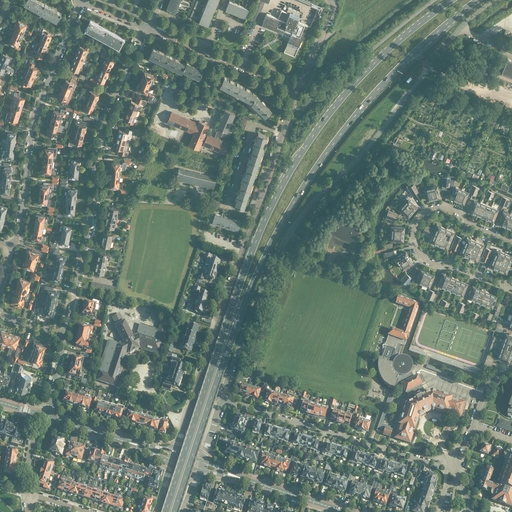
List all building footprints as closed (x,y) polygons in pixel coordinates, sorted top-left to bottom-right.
[(26,0),(24,4),(41,13),(45,5),(36,0),(26,0)] [(256,22),(265,1),(268,2),(268,0),(295,0),(317,9),(310,26),(314,28),(315,28),(316,28),(316,27),(317,27),(325,8),(325,7),(325,6),(325,5),(324,5),(324,4),(323,4),(313,0),(258,0),(251,20),(256,22)] [(225,9),(235,13),(238,5),(229,1),(225,9)] [(206,3),(204,8),(213,11),(215,6),(206,3)] [(168,4),(166,9),(175,12),(177,8),(168,4)] [(45,5),(41,13),(57,22),(61,14),(45,5)] [(238,5),(235,13),(244,17),(248,9),(238,5)] [(202,12),(211,16),(213,11),(204,8),(202,12)] [(291,34),(284,52),(288,53),(289,54),(290,54),(295,56),(307,25),(297,21),(300,12),(288,8),(286,12),(281,10),(278,18),(266,13),(262,24),(282,32),(282,33),(285,34),(286,32),(291,34)] [(200,17),(209,21),(211,16),(202,12),(200,17)] [(209,21),(200,17),(198,22),(207,25),(209,21)] [(15,26),(16,26),(25,30),(26,27),(27,27),(30,21),(24,18),(24,20),(21,19),(20,22),(18,21),(18,23),(17,22),(15,26)] [(86,29),(102,38),(107,30),(91,21),(86,29)] [(35,29),(41,31),(43,25),(37,23),(35,29)] [(16,26),(13,32),(22,36),(25,30),(16,26)] [(107,30),(102,38),(119,47),(123,39),(107,30)] [(41,38),(49,41),(51,36),(49,34),(49,33),(46,31),(45,33),(41,31),(40,34),(39,37),(41,38),(40,40),(41,40),(41,38)] [(11,37),(20,41),(22,36),(13,32),(11,37)] [(20,41),(11,37),(9,43),(14,45),(13,48),(19,51),(20,48),(17,47),(20,41)] [(41,38),(41,40),(39,43),(39,44),(47,47),(49,41),(41,38)] [(34,48),(37,49),(44,52),(47,47),(39,44),(39,43),(37,42),(34,48)] [(79,46),(77,52),(86,55),(88,50),(89,51),(91,47),(84,44),(83,47),(79,46)] [(149,57),(165,65),(169,56),(153,48),(149,57)] [(44,52),(37,49),(36,51),(34,50),(32,54),(42,58),(44,52)] [(1,57),(0,59),(8,63),(8,62),(9,63),(9,62),(10,63),(13,55),(7,52),(5,55),(3,54),(2,54),(0,56),(1,57)] [(77,52),(74,57),(84,61),(86,55),(77,52)] [(103,63),(111,66),(112,66),(113,63),(112,63),(113,60),(107,58),(109,55),(101,52),(100,55),(104,56),(102,59),(104,60),(103,63)] [(169,56),(165,65),(182,73),(182,71),(186,64),(169,56)] [(74,57),(72,63),(82,67),(82,66),(81,66),(84,61),(74,57)] [(511,60),(506,58),(500,72),(511,77),(511,60)] [(0,66),(5,69),(5,68),(13,72),(14,70),(9,67),(7,66),(9,63),(8,62),(8,63),(0,59),(0,66)] [(27,67),(26,70),(35,74),(38,69),(33,67),(35,64),(29,62),(28,65),(27,67)] [(182,71),(199,79),(203,70),(187,62),(186,64),(182,71)] [(72,63),(70,68),(71,69),(74,70),(74,71),(73,72),(79,74),(82,67),(72,63)] [(111,66),(103,63),(101,68),(109,72),(111,66)] [(99,68),(96,73),(98,74),(106,78),(109,72),(101,68),(100,68),(99,68)] [(24,76),(33,80),(35,74),(26,70),(24,76)] [(478,82),(484,84),(489,73),(483,70),(478,82)] [(142,78),(154,83),(156,77),(144,72),(142,78)] [(106,78),(98,74),(97,77),(95,76),(94,79),(90,78),(89,80),(96,84),(98,81),(104,83),(105,81),(106,81),(107,78),(106,78)] [(33,80),(24,76),(20,85),(25,87),(27,84),(31,86),(33,80)] [(220,86),(236,94),(240,85),(224,77),(220,86)] [(142,78),(139,84),(151,89),(154,83),(142,78)] [(63,85),(74,90),(77,82),(71,79),(70,82),(65,80),(64,82),(63,85)] [(151,89),(139,84),(139,83),(137,87),(138,87),(137,90),(147,94),(145,99),(150,101),(152,96),(149,94),(151,89)] [(61,92),(71,96),(74,90),(63,85),(61,92)] [(240,85),(236,94),(252,102),(257,94),(240,85)] [(89,98),(96,101),(99,95),(89,91),(88,94),(90,94),(89,97),(89,98)] [(14,101),(23,104),(23,103),(24,101),(24,100),(24,98),(19,96),(20,92),(19,92),(18,93),(14,92),(13,97),(15,98),(14,101)] [(71,96),(61,92),(60,92),(59,94),(59,95),(58,97),(62,99),(61,102),(67,104),(71,96)] [(270,108),(256,95),(251,104),(263,116),(270,108)] [(86,96),(83,102),(85,103),(94,107),(96,102),(96,101),(89,98),(89,97),(86,96)] [(131,101),(129,107),(138,111),(140,106),(141,106),(143,100),(137,97),(135,103),(131,101)] [(10,106),(12,107),(21,110),(22,104),(23,104),(14,101),(13,101),(12,101),(10,106)] [(94,107),(85,103),(83,109),(81,112),(87,114),(88,112),(91,113),(91,112),(92,113),(94,107)] [(12,107),(10,113),(19,115),(21,110),(12,107)] [(127,112),(136,116),(138,111),(129,107),(127,112)] [(52,113),(51,116),(52,116),(52,117),(60,119),(64,120),(66,110),(65,110),(61,109),(60,113),(53,111),(53,113),(52,113)] [(169,117),(167,122),(194,134),(189,145),(198,149),(204,137),(206,138),(203,145),(224,154),(229,144),(225,142),(230,132),(231,132),(234,125),(233,124),(232,124),(231,123),(235,114),(225,110),(217,128),(218,129),(214,138),(205,134),(209,125),(199,121),(198,124),(171,112),(169,117)] [(136,116),(127,112),(124,118),(129,120),(127,123),(133,125),(134,122),(134,121),(136,116)] [(19,115),(10,113),(9,116),(7,115),(6,119),(11,121),(11,119),(17,121),(18,119),(19,116),(19,115)] [(52,117),(50,123),(59,125),(60,119),(52,117)] [(74,129),(74,130),(84,132),(86,126),(85,126),(86,122),(76,119),(75,124),(76,124),(76,127),(77,127),(76,130),(74,129)] [(49,128),(57,131),(59,125),(50,123),(49,128)] [(57,131),(49,128),(48,129),(48,128),(47,132),(48,132),(47,134),(50,135),(50,137),(56,139),(57,135),(56,134),(57,131)] [(117,136),(129,140),(130,139),(127,139),(129,133),(129,134),(130,130),(125,128),(124,131),(119,130),(117,136)] [(6,139),(15,140),(15,139),(16,136),(15,136),(16,134),(12,133),(12,131),(5,130),(5,135),(6,135),(6,139)] [(75,136),(83,138),(84,132),(74,130),(73,136),(75,136)] [(254,142),(264,145),(267,136),(258,133),(256,140),(254,139),(254,142)] [(395,142),(400,145),(402,141),(399,139),(400,136),(398,135),(397,138),(396,138),(394,141),(396,142),(395,142)] [(70,138),(68,145),(77,147),(78,144),(81,145),(83,138),(75,136),(74,139),(70,138)] [(117,136),(116,142),(128,145),(129,140),(117,136)] [(128,145),(116,142),(114,148),(119,149),(117,153),(127,155),(128,151),(126,151),(128,145)] [(264,145),(254,142),(253,144),(254,145),(252,151),(261,154),(264,145)] [(44,155),(53,156),(53,155),(56,155),(57,148),(57,147),(63,147),(63,145),(56,144),(55,147),(56,147),(56,148),(48,147),(48,149),(45,148),(44,155)] [(14,151),(5,150),(4,154),(3,154),(2,160),(5,160),(5,159),(9,160),(9,157),(13,158),(13,155),(14,155),(14,152),(14,151)] [(429,157),(434,159),(437,152),(433,150),(431,153),(431,152),(429,157)] [(248,160),(258,163),(261,154),(252,151),(250,157),(249,157),(248,160)] [(258,163),(248,160),(247,162),(248,163),(246,169),(255,172),(258,163)] [(1,165),(1,171),(2,171),(2,175),(11,176),(11,175),(11,172),(11,170),(10,169),(10,166),(1,165)] [(176,179),(201,186),(204,175),(179,168),(176,179)] [(243,175),(242,177),(253,181),(255,172),(246,169),(244,175),(243,175)] [(78,172),(69,171),(69,175),(67,175),(67,177),(69,177),(69,179),(75,180),(75,178),(78,178),(78,172)] [(204,175),(201,186),(214,189),(217,178),(204,175)] [(240,186),(250,189),(253,181),(242,177),(241,180),(243,180),(240,186)] [(446,187),(445,190),(449,190),(449,189),(452,189),(452,187),(453,187),(454,178),(446,178),(446,187)] [(40,187),(40,190),(40,191),(49,192),(52,192),(53,186),(52,186),(53,183),(58,184),(59,180),(51,180),(51,183),(48,183),(44,182),(44,185),(41,185),(40,187)] [(111,181),(110,187),(117,188),(121,189),(122,182),(120,182),(111,181)] [(67,191),(67,195),(76,196),(76,190),(72,190),(72,189),(70,188),(70,187),(67,187),(67,186),(68,183),(60,182),(60,185),(65,186),(64,191),(67,191)] [(237,192),(236,195),(247,198),(250,189),(240,186),(238,193),(237,192)] [(430,188),(433,199),(439,197),(438,195),(439,195),(438,189),(437,189),(436,187),(430,188)] [(433,199),(430,188),(424,190),(425,192),(423,192),(425,198),(426,198),(427,200),(433,199)] [(451,198),(457,201),(461,190),(455,188),(455,190),(453,190),(451,196),(452,196),(451,198)] [(461,190),(457,201),(463,203),(464,201),(465,201),(467,195),(466,195),(467,193),(461,190)] [(247,198),(236,195),(235,197),(237,198),(234,205),(243,208),(247,198)] [(407,195),(401,202),(404,204),(412,211),(416,206),(414,205),(415,204),(410,200),(411,199),(407,195)] [(39,197),(38,200),(39,200),(38,203),(42,203),(42,205),(45,206),(50,206),(51,198),(48,198),(39,197)] [(470,211),(475,214),(480,203),(479,203),(474,201),(473,203),(472,203),(469,209),(471,209),(470,211)] [(399,207),(397,209),(400,212),(401,211),(406,215),(406,214),(408,216),(412,211),(404,204),(401,202),(398,207),(399,207)] [(480,203),(475,214),(477,214),(477,215),(481,217),(486,205),(480,202),(479,203),(480,203)] [(491,207),(486,205),(481,217),(484,218),(485,217),(487,218),(491,207)] [(64,207),(63,214),(64,215),(63,216),(71,217),(71,214),(74,214),(74,211),(75,211),(75,208),(74,208),(65,207),(64,207)] [(107,213),(117,216),(119,209),(109,207),(107,213)] [(491,207),(487,218),(492,220),(493,218),(494,219),(497,213),(496,213),(496,210),(496,209),(491,207)] [(499,223),(505,226),(509,216),(506,214),(507,212),(503,211),(502,213),(503,214),(503,215),(501,215),(499,221),(500,221),(499,223)] [(117,216),(107,213),(106,220),(116,222),(117,216)] [(215,213),(212,222),(218,224),(224,226),(230,228),(237,231),(241,221),(233,219),(232,221),(226,219),(221,217),(221,215),(215,213)] [(321,240),(353,253),(356,245),(353,244),(361,224),(335,213),(327,233),(324,232),(321,240)] [(36,215),(35,221),(44,223),(47,223),(48,217),(47,216),(36,215)] [(116,222),(106,220),(104,227),(114,229),(116,222)] [(435,228),(433,233),(442,237),(446,228),(441,226),(441,225),(437,224),(435,228)] [(392,233),(403,234),(403,228),(401,228),(401,226),(395,226),(394,227),(392,227),(392,228),(391,228),(391,232),(392,232),(392,233)] [(442,237),(451,241),(453,236),(452,236),(454,232),(450,231),(450,230),(446,228),(442,237)] [(33,232),(32,238),(39,240),(38,242),(43,243),(45,234),(43,234),(33,232)] [(101,239),(111,241),(113,234),(103,232),(101,239)] [(403,234),(392,233),(391,239),(394,240),(393,241),(400,241),(400,240),(402,240),(403,234)] [(434,244),(438,246),(442,237),(433,233),(431,238),(432,238),(430,242),(434,243),(434,244)] [(58,236),(57,244),(65,246),(66,244),(67,245),(69,239),(60,237),(60,236),(58,236)] [(442,237),(438,246),(443,248),(443,247),(447,249),(448,245),(449,245),(451,241),(442,237)] [(463,246),(472,249),(475,241),(470,239),(467,237),(465,241),(463,246)] [(111,241),(101,239),(100,246),(110,248),(111,241)] [(472,249),(480,253),(482,248),(483,244),(480,243),(475,241),(472,249)] [(472,249),(463,246),(461,251),(460,254),(463,256),(468,258),(472,249)] [(28,250),(27,255),(36,258),(38,259),(39,259),(41,252),(32,249),(32,251),(28,250)] [(472,249),(468,258),(473,260),(476,261),(478,258),(480,253),(472,249)] [(493,258),(501,261),(505,253),(500,251),(496,250),(495,253),(493,258)] [(97,258),(107,261),(109,261),(111,254),(99,251),(97,258)] [(396,259),(399,263),(408,258),(405,252),(403,254),(402,253),(397,256),(396,254),(392,255),(395,259),(396,259)] [(501,261),(510,265),(511,260),(511,258),(511,256),(509,255),(510,255),(505,253),(501,261)] [(54,260),(64,262),(65,256),(55,254),(54,260)] [(205,265),(208,266),(217,269),(220,263),(209,259),(210,256),(205,254),(204,258),(207,259),(205,265)] [(25,261),(36,264),(37,262),(35,261),(36,258),(27,255),(25,261)] [(97,258),(96,265),(105,268),(107,261),(97,258)] [(408,258),(399,263),(402,269),(404,268),(405,269),(410,265),(410,264),(412,263),(408,258)] [(493,268),(498,270),(501,261),(493,258),(491,263),(489,266),(493,268)] [(52,266),(63,268),(64,262),(54,260),(52,266)] [(36,264),(25,261),(23,266),(29,268),(28,271),(32,272),(33,270),(34,270),(36,264)] [(501,261),(498,270),(502,272),(503,272),(506,273),(508,270),(510,265),(501,261)] [(107,268),(105,268),(96,265),(94,272),(104,274),(105,271),(106,271),(107,268)] [(52,266),(51,272),(61,274),(63,268),(52,266)] [(217,269),(208,266),(207,269),(204,268),(203,270),(215,275),(217,269)] [(216,275),(215,275),(203,270),(201,276),(199,275),(197,279),(200,279),(198,284),(204,285),(205,282),(202,281),(202,280),(203,280),(203,277),(213,281),(214,278),(215,279),(216,275)] [(417,281),(423,284),(427,274),(421,271),(420,273),(419,273),(417,279),(418,279),(417,281)] [(61,274),(51,272),(50,278),(60,280),(61,274)] [(400,281),(403,283),(409,276),(406,274),(400,281)] [(423,284),(422,286),(427,288),(427,286),(429,286),(429,284),(431,284),(433,278),(432,278),(433,276),(427,274),(423,284)] [(439,285),(445,287),(449,277),(443,275),(442,277),(441,277),(439,282),(440,283),(439,285)] [(409,276),(403,283),(406,285),(412,279),(409,276)] [(444,288),(450,291),(455,279),(451,277),(451,278),(449,277),(445,287),(444,288)] [(17,283),(18,284),(28,287),(31,281),(20,278),(19,280),(18,280),(17,283)] [(455,279),(450,291),(456,293),(456,292),(460,282),(458,281),(459,280),(455,279)] [(456,292),(462,294),(463,292),(464,293),(466,287),(465,286),(466,284),(460,282),(456,292)] [(16,290),(26,293),(28,287),(18,284),(16,287),(17,288),(16,290)] [(45,285),(43,295),(44,296),(47,296),(56,298),(57,292),(52,291),(53,287),(45,285)] [(469,299),(474,301),(479,290),(473,287),(472,289),(471,289),(469,295),(470,295),(469,297),(469,299)] [(197,299),(207,302),(209,296),(199,293),(200,289),(194,288),(193,291),(196,292),(195,295),(199,296),(197,299)] [(15,294),(14,296),(24,299),(26,293),(16,290),(15,289),(14,293),(15,294)] [(474,301),(480,303),(485,291),(481,289),(481,290),(479,290),(474,301)] [(485,291),(480,303),(485,305),(486,304),(490,294),(488,293),(488,292),(485,291)] [(403,413),(394,439),(410,444),(418,418),(419,418),(420,417),(420,416),(420,415),(431,410),(432,411),(433,411),(434,410),(460,418),(465,403),(439,394),(431,391),(425,394),(420,385),(425,383),(421,376),(418,377),(418,376),(414,378),(411,372),(411,371),(412,370),(412,369),(412,368),(412,367),(412,366),(412,365),(412,364),(412,363),(411,362),(411,361),(410,361),(410,360),(409,359),(408,358),(407,358),(407,357),(406,357),(405,357),(404,357),(403,356),(401,356),(401,357),(400,357),(399,357),(398,357),(401,345),(404,346),(407,338),(419,304),(405,299),(406,296),(400,294),(399,297),(398,297),(395,303),(410,308),(401,333),(390,329),(388,335),(389,336),(381,360),(379,359),(379,360),(378,361),(378,362),(378,363),(378,364),(378,365),(378,366),(378,367),(378,368),(378,369),(378,370),(378,371),(378,372),(379,374),(379,375),(379,376),(380,377),(380,378),(381,378),(381,379),(382,380),(382,381),(383,382),(383,383),(385,384),(386,385),(387,386),(388,387),(390,388),(391,388),(392,389),(393,389),(394,390),(397,383),(401,385),(405,393),(407,393),(409,397),(413,395),(415,400),(413,401),(405,405),(402,413),(403,413)] [(486,304),(491,307),(492,304),(493,305),(496,299),(495,299),(495,296),(490,294),(486,304)] [(24,299),(14,296),(13,295),(11,301),(15,303),(15,304),(23,307),(25,303),(23,302),(24,299)] [(44,299),(43,301),(55,304),(56,298),(47,296),(44,296),(44,299)] [(192,304),(205,308),(207,302),(197,299),(196,302),(193,301),(193,303),(191,302),(191,301),(188,300),(187,302),(190,303),(190,304),(192,304)] [(44,308),(53,310),(55,304),(43,301),(42,304),(45,305),(44,308)] [(85,302),(84,308),(94,310),(97,311),(99,305),(94,304),(88,302),(85,302)] [(205,308),(192,304),(191,306),(195,307),(193,312),(197,313),(197,312),(203,314),(205,308)] [(53,310),(44,308),(43,311),(40,310),(39,313),(52,316),(53,310)] [(84,308),(82,314),(85,315),(91,316),(95,317),(97,311),(94,310),(84,308)] [(140,348),(159,354),(169,323),(161,321),(158,331),(155,330),(155,329),(140,324),(137,333),(139,333),(138,335),(136,334),(132,337),(124,322),(120,314),(112,318),(116,326),(116,327),(123,341),(119,343),(118,345),(117,344),(117,343),(108,340),(99,370),(102,372),(102,374),(101,373),(99,381),(118,387),(128,356),(127,354),(129,352),(129,354),(138,349),(137,348),(139,347),(140,348)] [(79,328),(78,332),(89,335),(90,332),(91,332),(93,327),(88,326),(88,328),(80,326),(79,328)] [(185,333),(196,337),(198,329),(189,326),(187,332),(186,332),(185,333)] [(77,338),(88,341),(89,335),(78,332),(77,338)] [(12,335),(7,333),(3,343),(9,345),(12,335)] [(183,339),(194,343),(196,337),(185,333),(183,339)] [(9,345),(7,351),(11,352),(13,348),(12,348),(13,346),(15,347),(18,337),(12,335),(9,345)] [(88,341),(77,338),(76,345),(79,346),(79,347),(82,348),(82,347),(89,348),(90,345),(87,344),(87,341),(88,341)] [(34,349),(43,352),(45,346),(44,346),(45,342),(35,339),(33,343),(34,343),(33,345),(35,346),(34,349)] [(194,343),(183,339),(183,341),(184,341),(182,349),(191,352),(194,343)] [(511,342),(504,340),(503,340),(501,345),(511,349),(511,342)] [(166,351),(171,353),(174,345),(168,344),(166,351)] [(499,351),(500,352),(500,351),(510,355),(511,353),(511,349),(501,345),(499,351)] [(13,361),(16,362),(17,359),(21,349),(18,347),(13,361)] [(34,349),(32,355),(41,358),(43,352),(34,349)] [(500,351),(500,352),(498,357),(500,358),(500,359),(506,361),(506,360),(508,361),(510,355),(500,351)] [(71,363),(82,365),(83,360),(85,360),(85,358),(88,358),(89,355),(81,353),(80,357),(80,359),(73,357),(71,363)] [(41,358),(32,355),(31,358),(28,357),(28,360),(39,364),(40,362),(41,362),(42,358),(41,358)] [(170,370),(182,374),(183,371),(184,371),(185,371),(185,369),(185,368),(184,368),(185,367),(180,366),(181,364),(179,364),(180,360),(172,357),(170,363),(172,364),(170,370)] [(17,363),(15,369),(15,370),(21,372),(23,365),(17,363)] [(71,363),(70,369),(81,371),(84,372),(85,366),(82,365),(71,363)] [(70,369),(69,375),(76,376),(75,378),(79,379),(80,377),(83,377),(84,372),(81,371),(70,369)] [(182,374),(170,370),(168,376),(180,380),(182,374)] [(4,373),(1,383),(4,384),(5,383),(7,384),(11,373),(5,371),(4,373)] [(17,378),(16,383),(18,383),(16,389),(17,389),(17,388),(21,389),(21,390),(26,392),(28,385),(30,386),(30,385),(31,385),(32,384),(32,383),(31,382),(33,377),(21,374),(19,379),(17,378)] [(180,380),(168,376),(166,383),(164,382),(162,388),(170,391),(171,387),(173,387),(173,386),(178,388),(178,387),(179,388),(179,387),(180,385),(179,385),(180,380)] [(240,394),(246,396),(248,387),(241,385),(239,391),(240,392),(240,394)] [(252,388),(248,387),(246,396),(251,398),(254,389),(255,387),(253,386),(252,388)] [(254,389),(251,398),(257,400),(258,399),(258,397),(260,398),(262,391),(254,389)] [(63,393),(62,396),(62,399),(64,399),(63,402),(65,403),(66,404),(69,405),(73,393),(63,390),(63,393)] [(73,393),(69,405),(71,406),(73,405),(75,406),(79,393),(80,391),(80,390),(79,390),(78,391),(77,393),(77,394),(73,393)] [(265,402),(271,404),(274,394),(268,392),(265,402)] [(79,393),(75,406),(82,408),(85,397),(86,395),(79,393)] [(281,396),(274,394),(271,404),(277,406),(281,396)] [(287,398),(284,408),(290,410),(292,404),(294,404),(295,404),(296,402),(296,401),(294,400),(294,397),(288,395),(287,395),(287,398)] [(277,406),(284,408),(287,398),(281,396),(277,406)] [(85,397),(82,408),(88,410),(90,403),(92,404),(92,403),(95,404),(97,398),(94,397),(93,400),(92,400),(91,400),(89,399),(89,398),(85,397)] [(94,412),(101,414),(104,404),(104,403),(101,402),(101,401),(102,400),(101,400),(101,399),(100,399),(98,398),(97,398),(95,404),(97,405),(94,412)] [(303,413),(306,414),(309,405),(310,403),(306,402),(304,401),(301,411),(303,412),(303,413)] [(104,404),(101,414),(107,416),(110,405),(107,404),(107,405),(104,404)] [(111,405),(110,405),(107,416),(114,418),(117,405),(117,406),(111,404),(111,405)] [(117,405),(114,418),(120,420),(122,412),(125,413),(127,409),(124,408),(124,407),(117,405)] [(306,414),(312,416),(315,405),(313,405),(313,406),(309,405),(306,414)] [(312,416),(318,418),(321,408),(317,407),(318,406),(315,405),(312,416)] [(349,405),(348,406),(352,408),(354,409),(354,412),(357,413),(358,407),(353,406),(349,405)] [(131,408),(127,407),(127,409),(125,413),(127,414),(125,421),(128,422),(127,422),(131,424),(135,413),(130,411),(131,408)] [(321,407),(321,408),(318,418),(322,419),(322,418),(324,418),(327,408),(325,407),(325,408),(321,407)] [(135,413),(131,424),(136,425),(136,424),(138,425),(141,415),(143,409),(141,409),(139,414),(135,413)] [(333,422),(337,424),(339,414),(340,413),(336,412),(336,411),(334,410),(331,421),(333,421),(333,422)] [(339,414),(337,424),(342,425),(346,414),(344,414),(343,415),(339,414)] [(346,414),(342,425),(346,426),(346,425),(349,426),(352,415),(350,415),(349,415),(346,414)] [(138,425),(144,427),(147,416),(141,415),(138,425)] [(357,430),(361,431),(364,420),(359,418),(360,416),(356,415),(353,423),(356,424),(355,428),(357,429),(357,430)] [(147,416),(144,427),(146,428),(150,430),(154,418),(147,416)] [(233,423),(244,426),(245,422),(247,423),(248,420),(235,416),(233,423)] [(160,420),(154,418),(150,430),(154,431),(154,430),(157,431),(159,423),(161,424),(163,419),(161,418),(160,420)] [(163,419),(161,424),(158,433),(164,435),(168,421),(163,419)] [(496,427),(511,432),(511,424),(499,419),(500,423),(499,425),(496,427)] [(364,420),(361,431),(365,432),(365,431),(367,432),(371,422),(364,420)] [(0,431),(0,434),(6,436),(9,424),(3,422),(0,431)] [(253,429),(252,432),(256,433),(256,434),(259,435),(258,438),(260,438),(263,430),(260,429),(261,424),(255,422),(253,429)] [(244,426),(233,423),(231,430),(238,432),(237,436),(244,438),(245,434),(244,434),(245,431),(242,430),(244,426)] [(6,436),(12,438),(16,426),(9,424),(6,436)] [(16,426),(12,438),(19,440),(22,428),(16,426)] [(270,437),(273,428),(267,426),(264,436),(267,437),(267,436),(270,437)] [(270,437),(276,438),(279,429),(273,428),(270,437)] [(382,435),(389,437),(392,430),(385,428),(384,431),(382,430),(381,432),(383,433),(382,435)] [(276,438),(282,440),(285,431),(279,429),(276,438)] [(285,431),(282,440),(285,441),(284,443),(287,443),(286,445),(289,446),(290,441),(288,440),(290,433),(285,431)] [(225,453),(231,455),(235,445),(234,444),(237,436),(231,435),(230,438),(234,439),(233,441),(232,441),(231,443),(228,442),(225,453)] [(296,435),(294,442),(293,445),(296,446),(296,445),(299,446),(302,436),(296,435)] [(299,446),(305,447),(308,438),(302,436),(299,446)] [(50,452),(62,455),(65,446),(62,445),(63,442),(62,440),(60,440),(59,440),(57,440),(57,439),(55,438),(53,439),(50,450),(50,452)] [(308,438),(305,447),(311,449),(314,440),(308,438)] [(314,440),(311,449),(314,450),(313,451),(316,452),(317,449),(320,442),(314,440)] [(328,454),(331,445),(325,443),(322,454),(325,455),(325,453),(328,454)] [(66,456),(73,459),(77,446),(77,445),(74,444),(74,445),(70,444),(69,448),(68,448),(68,449),(65,448),(64,453),(66,454),(66,456)] [(483,444),(480,452),(488,455),(488,452),(490,452),(491,450),(489,449),(490,447),(483,444)] [(237,457),(237,458),(241,446),(238,445),(238,446),(235,445),(231,455),(237,457)] [(328,454),(334,456),(337,447),(331,445),(328,454)] [(77,446),(73,459),(82,461),(82,460),(85,461),(88,461),(89,456),(87,455),(83,454),(84,453),(83,453),(84,448),(81,447),(81,446),(79,446),(78,446),(77,446)] [(241,446),(237,458),(243,459),(247,448),(243,447),(241,446)] [(6,447),(5,451),(7,451),(7,455),(16,456),(17,450),(13,450),(14,448),(10,448),(10,447),(6,447)] [(243,459),(250,461),(253,451),(254,448),(250,447),(249,448),(247,448),(243,459)] [(334,456),(340,458),(343,449),(337,447),(334,456)] [(495,447),(492,456),(499,459),(502,450),(495,447)] [(343,449),(340,458),(343,459),(342,460),(345,461),(348,450),(343,449)] [(88,461),(94,463),(97,452),(97,451),(95,450),(94,451),(91,450),(89,456),(88,461)] [(253,451),(250,461),(256,463),(259,455),(260,451),(257,450),(256,452),(253,451)] [(97,452),(94,463),(100,465),(104,454),(103,454),(103,453),(101,452),(100,453),(97,452)] [(350,457),(349,462),(357,465),(357,463),(360,454),(354,452),(352,458),(350,457)] [(511,452),(511,453),(511,454),(507,452),(506,455),(505,455),(504,455),(503,456),(504,458),(505,458),(504,460),(506,461),(498,483),(497,482),(495,483),(494,485),(489,483),(493,472),(492,471),(493,470),(491,470),(492,469),(489,468),(489,469),(488,468),(487,469),(486,469),(482,483),(481,482),(479,483),(479,485),(479,486),(480,486),(479,489),(491,493),(491,494),(491,495),(492,495),(492,496),(493,496),(492,501),(511,508),(511,507),(511,452)] [(100,468),(106,469),(109,458),(105,457),(106,456),(105,455),(104,454),(100,465),(100,468)] [(264,454),(261,462),(262,463),(262,465),(264,465),(264,466),(267,467),(270,457),(271,456),(264,454)] [(360,454),(357,463),(363,465),(366,456),(360,454)] [(270,457),(267,467),(270,468),(270,467),(270,468),(274,469),(277,458),(274,457),(271,456),(270,457)] [(363,465),(369,466),(372,457),(366,456),(363,465)] [(372,457),(369,466),(372,467),(371,469),(374,469),(377,459),(372,457)] [(109,458),(106,469),(112,471),(115,461),(109,459),(109,458)] [(277,458),(274,469),(276,470),(277,469),(277,470),(277,471),(280,472),(283,461),(280,460),(280,459),(277,458)] [(115,461),(112,471),(115,473),(118,473),(119,471),(122,460),(121,460),(120,461),(119,462),(115,460),(115,461)] [(119,471),(125,473),(128,462),(129,462),(128,462),(128,461),(125,460),(125,461),(122,460),(119,471)] [(291,471),(293,465),(290,464),(291,461),(286,460),(285,462),(283,461),(280,472),(283,473),(283,472),(285,472),(286,471),(287,471),(288,470),(291,471)] [(43,467),(52,469),(53,466),(56,467),(56,465),(45,461),(43,467)] [(386,472),(389,463),(383,461),(380,471),(383,472),(383,471),(386,472)] [(124,475),(130,477),(134,466),(130,465),(130,464),(130,463),(128,462),(125,473),(124,475)] [(302,466),(301,472),(303,473),(301,478),(308,480),(312,468),(308,467),(309,465),(305,464),(303,463),(302,466)] [(395,464),(389,463),(386,472),(392,473),(395,464)] [(293,464),(293,465),(291,471),(290,474),(293,475),(292,476),(296,477),(298,471),(301,472),(302,466),(301,466),(301,465),(297,464),(297,465),(293,464)] [(401,466),(395,464),(392,473),(398,475),(401,466)] [(130,477),(137,479),(140,468),(140,469),(134,467),(134,466),(130,477)] [(401,466),(398,475),(401,476),(400,477),(403,478),(407,468),(401,466)] [(42,470),(41,472),(50,475),(52,469),(43,467),(42,470)] [(143,479),(150,481),(151,479),(153,470),(151,469),(151,468),(148,467),(148,468),(147,468),(143,479)] [(140,468),(137,479),(143,481),(143,479),(147,468),(146,468),(145,468),(144,470),(140,468)] [(312,468),(308,480),(314,482),(318,470),(312,468)] [(151,479),(159,481),(162,473),(161,472),(161,471),(159,471),(158,471),(157,471),(156,470),(155,470),(154,470),(153,470),(151,479)] [(318,470),(314,482),(321,484),(324,474),(324,472),(318,470)] [(40,475),(39,478),(51,481),(51,482),(52,478),(49,477),(50,475),(41,472),(40,475)] [(341,479),(338,490),(344,492),(348,481),(350,482),(353,474),(350,473),(348,480),(346,479),(342,478),(341,479)] [(427,482),(436,485),(435,485),(437,481),(436,480),(437,477),(427,473),(424,481),(425,481),(427,482)] [(325,486),(338,490),(341,479),(339,478),(340,477),(331,474),(331,476),(328,475),(325,486)] [(60,480),(58,489),(63,491),(66,482),(67,479),(61,477),(60,480)] [(352,482),(349,493),(356,496),(359,485),(360,484),(354,482),(355,478),(352,477),(351,478),(350,481),(352,482)] [(51,481),(39,478),(38,484),(44,486),(43,488),(49,490),(50,486),(50,485),(51,481)] [(66,482),(63,491),(68,492),(71,483),(72,480),(67,479),(66,482)] [(151,479),(150,481),(148,487),(156,490),(159,481),(151,479)] [(423,488),(434,491),(436,485),(427,482),(425,481),(423,484),(424,484),(424,485),(425,485),(424,485),(423,488)] [(71,483),(68,492),(70,493),(70,494),(73,495),(76,485),(71,483)] [(76,485),(73,495),(77,496),(77,495),(79,496),(82,487),(82,484),(77,483),(77,485),(76,485)] [(359,485),(356,496),(362,498),(365,487),(366,486),(367,484),(364,483),(364,486),(364,487),(363,486),(363,485),(360,484),(359,485)] [(380,484),(376,483),(376,485),(374,489),(373,493),(376,493),(373,502),(379,504),(383,493),(380,492),(380,490),(378,490),(380,484)] [(365,487),(362,498),(369,500),(372,489),(374,489),(376,485),(373,484),(372,488),(369,487),(366,486),(365,487)] [(384,491),(383,493),(379,504),(386,506),(388,497),(391,498),(393,492),(395,486),(393,485),(392,486),(391,486),(389,493),(387,492),(384,491)] [(199,499),(207,501),(209,496),(209,497),(211,492),(210,492),(211,489),(208,488),(203,486),(199,499)] [(79,496),(84,497),(87,488),(82,487),(79,496)] [(92,490),(89,500),(91,500),(95,501),(98,492),(99,488),(93,487),(92,490)] [(87,488),(84,497),(87,498),(87,499),(89,500),(92,490),(87,488)] [(423,490),(422,494),(432,497),(434,491),(423,488),(423,490)] [(103,491),(103,493),(100,502),(101,503),(101,504),(105,505),(108,495),(109,493),(103,491)] [(213,503),(221,506),(225,493),(220,492),(217,491),(217,494),(216,494),(215,498),(213,503)] [(393,497),(390,506),(393,507),(393,508),(396,509),(399,498),(396,497),(397,493),(393,492),(392,496),(393,497)] [(221,506),(227,508),(231,495),(225,493),(221,506)] [(113,497),(110,506),(116,507),(119,498),(120,495),(114,494),(113,497)] [(430,503),(430,504),(432,497),(422,494),(421,498),(420,497),(419,500),(430,503)] [(108,495),(105,505),(108,506),(109,505),(110,506),(113,497),(108,495)] [(227,508),(234,510),(238,497),(231,495),(227,508)] [(238,497),(234,510),(240,511),(241,511),(243,507),(244,502),(245,500),(242,499),(242,498),(238,497)] [(119,498),(116,507),(121,509),(124,500),(119,498)] [(141,504),(151,507),(152,504),(151,503),(152,501),(143,498),(141,504)] [(399,498),(396,509),(398,510),(399,509),(402,510),(406,498),(404,498),(403,499),(399,498)] [(415,505),(426,509),(427,510),(430,503),(419,500),(418,502),(419,503),(418,506),(415,505)] [(256,511),(259,504),(255,502),(251,501),(251,504),(250,504),(248,510),(247,511),(256,511)]
